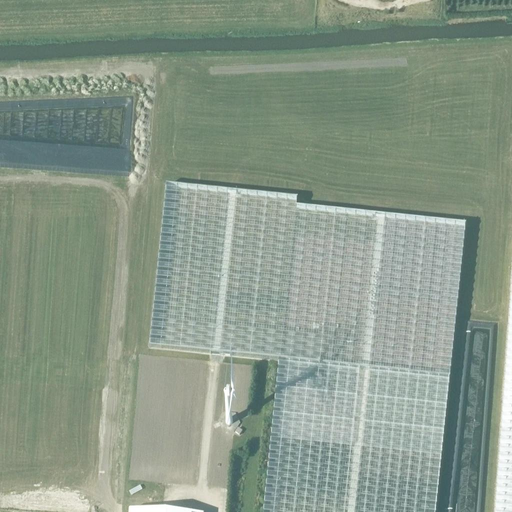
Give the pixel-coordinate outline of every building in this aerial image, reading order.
[(158,273),(150,348),(208,354),(210,354),(257,359),(269,361),(276,361),(279,362),(273,427),(266,495),(263,511),(436,511),(450,378),(456,318),(460,280),(466,226),(376,216),(297,208),(298,200),(227,192),(167,186),(158,273)] [(511,511),(511,286),(495,511),(511,511)] [(9,494),(8,506),(20,506),(21,494),(9,494)] [(25,495),(24,507),(36,508),(37,495),(25,495)] [(51,496),(50,508),(62,509),(63,497),(51,496)] [(67,497),(66,510),(78,510),(79,498),(67,497)] [(83,498),(82,511),(94,511),(95,499),(83,498)] [(99,500),(98,511),(102,511),(110,511),(111,500),(99,500)]
